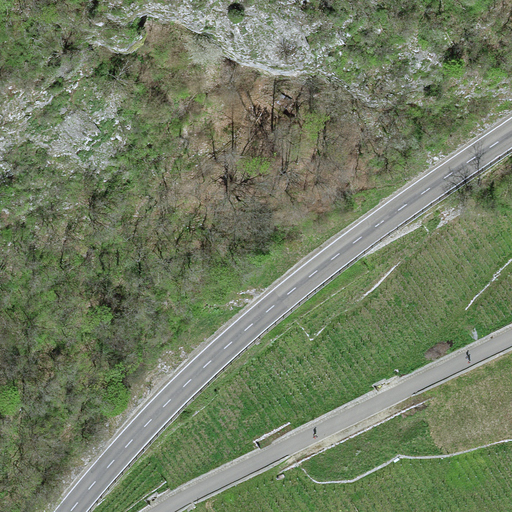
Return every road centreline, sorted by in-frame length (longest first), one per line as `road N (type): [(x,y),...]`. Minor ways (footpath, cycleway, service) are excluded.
road 1 (tertiary): [(72,511),(122,450),(247,328),(511,133)]
road 2 (unclassified): [(159,511),(511,335)]
